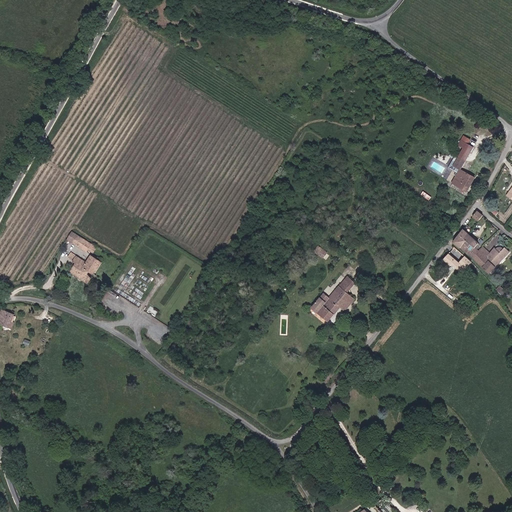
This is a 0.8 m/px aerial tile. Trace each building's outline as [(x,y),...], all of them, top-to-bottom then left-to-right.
[(463,141),(461,145),(465,148),(472,152),(475,148),(463,141)] [(460,157),(467,161),(472,152),(465,148),(460,157)] [(455,165),(462,169),(467,161),(460,157),(457,162),(455,165)] [(455,165),(457,162),(454,160),(450,167),(458,172),(456,174),(458,175),(462,169),(455,165)] [(477,178),(462,169),(458,175),(454,184),(468,193),(477,178)] [(430,200),(433,196),(423,191),(421,195),(430,200)] [(454,241),(472,257),(483,245),(465,229),(454,241)] [(92,243),(74,232),(69,239),(87,251),(92,243)] [(472,257),(490,273),(496,266),(486,256),(490,252),(483,245),(472,257)] [(486,256),(496,266),(511,251),(505,246),(504,248),(502,247),(498,246),(496,248),(495,247),(490,252),(486,256)] [(467,264),(470,266),(473,262),(455,247),(445,259),(452,266),(453,264),(461,271),(467,264)] [(87,261),(72,252),(69,258),(76,262),(70,273),(89,284),(93,277),(89,275),(91,272),(95,275),(103,262),(91,254),(87,261)] [(348,275),(329,298),(324,294),(313,306),(329,320),(341,306),(346,310),(356,298),(348,292),(356,283),(348,275)] [(16,313),(4,308),(0,316),(0,322),(12,328),(15,322),(12,321),(16,313)]
